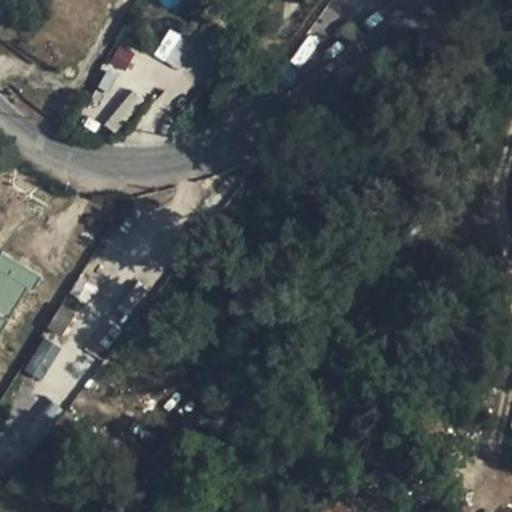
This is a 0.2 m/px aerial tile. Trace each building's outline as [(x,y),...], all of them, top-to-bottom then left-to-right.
[(177,68),(192,41),(168,28),(153,55),(177,68)] [(150,81),(169,91),(179,73),(120,42),(82,113),(122,134),(150,81)] [(150,265),(152,220),(128,219),(127,239),(104,237),(103,262),(150,265)] [(42,275),(2,251),(0,253),(0,313),(10,319),(22,296),(28,300),(42,275)] [(61,337),(75,314),(61,304),(52,319),(47,327),(61,337)] [(23,371),(41,381),(60,347),(43,337),(23,371)] [(21,436),(36,448),(64,412),(49,400),(21,436)]
